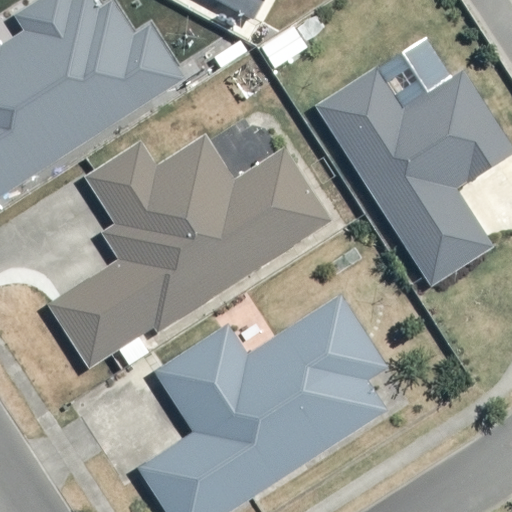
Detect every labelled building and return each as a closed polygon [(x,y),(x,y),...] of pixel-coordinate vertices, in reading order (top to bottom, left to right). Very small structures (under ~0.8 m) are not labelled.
[(0,199),(190,81),(156,28),(138,38),(115,4),(93,21),(78,0),(48,0),(20,17),(29,31),(4,47),(0,42),(0,199)] [(218,0),(260,23),(271,0),(218,0)] [(293,26),(259,48),(274,72),(309,50),(293,26)] [(379,67),(318,106),(433,288),(496,248),(461,191),(511,157),(511,140),(467,72),(408,108),(379,67)] [(98,377),(335,224),(290,153),(240,183),(209,136),(159,168),(145,143),(90,179),(117,226),(104,233),(121,262),(49,304),(98,377)] [(197,435),(141,469),(169,511),(237,511),(391,414),(371,384),(392,372),(343,297),(248,357),(231,328),(159,374),(197,435)]
